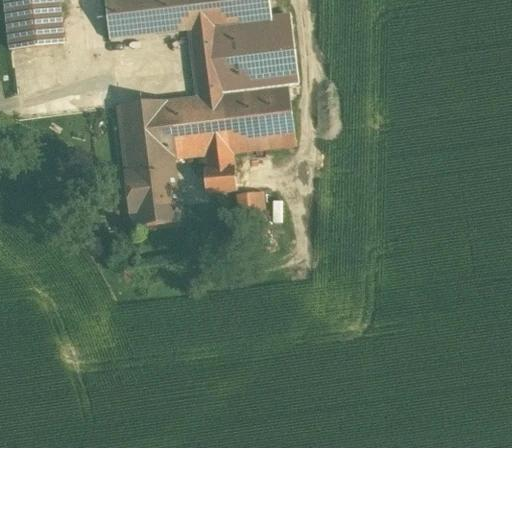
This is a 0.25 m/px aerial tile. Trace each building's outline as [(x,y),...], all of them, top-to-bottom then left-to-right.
[(57,0),(4,0),(11,51),(63,45),(57,0)] [(172,150),(173,160),(204,157),(207,173),(208,194),(236,192),(232,154),(295,146),(288,89),(298,87),(290,17),(271,20),(268,0),(107,0),(105,0),(110,40),(189,31),(197,99),(118,108),(124,155),(172,150)] [(114,79),(151,77),(150,60),(113,61),(114,79)] [(157,96),(191,84),(186,68),(151,80),(157,96)] [(146,227),(181,223),(173,160),(172,150),(124,155),(131,213),(144,212),(146,227)] [(267,193),(237,197),(244,254),(274,251),(267,193)]
